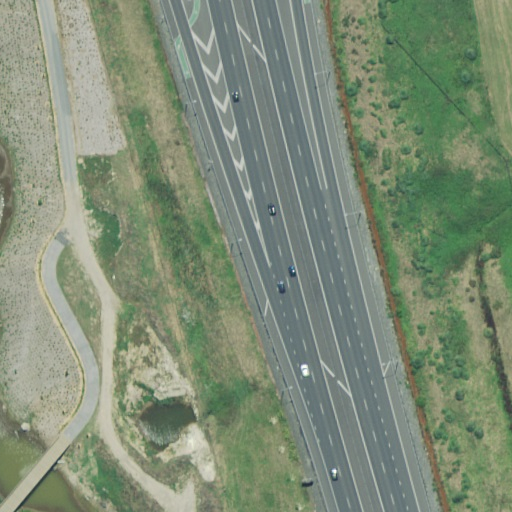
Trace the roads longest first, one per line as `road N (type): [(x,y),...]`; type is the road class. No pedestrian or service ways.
road 1 (motorway): [(333,443),(267,281),(176,0)]
road 2 (motorway): [(333,443),(219,0)]
road 3 (motorway): [(265,0),(360,381)]
road 4 (motorway): [(296,0),(360,381)]
road 5 (motorway): [(360,381),(400,511)]
